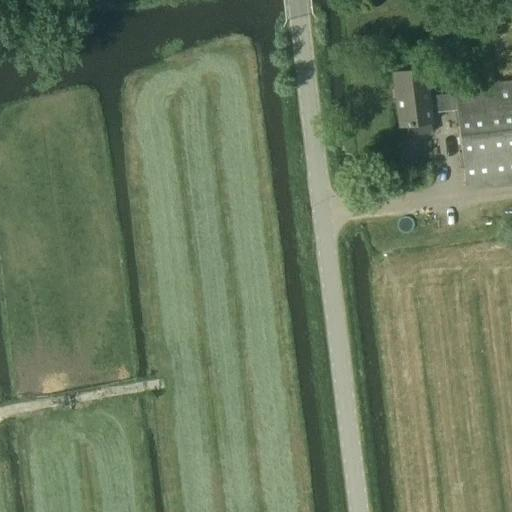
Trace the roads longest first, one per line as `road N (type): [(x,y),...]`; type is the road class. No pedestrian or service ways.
road 1 (unclassified): [(359,511),(295,0)]
road 2 (track): [(322,237),(511,206)]
